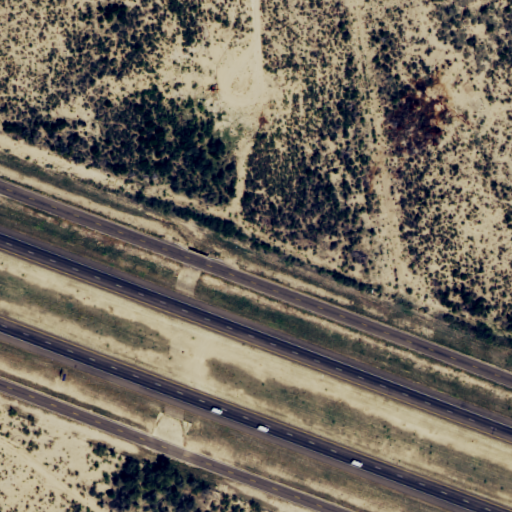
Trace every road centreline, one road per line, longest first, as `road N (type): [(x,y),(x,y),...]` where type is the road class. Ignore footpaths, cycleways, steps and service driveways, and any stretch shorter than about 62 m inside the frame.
road 1 (tertiary): [(511,377),(0,182)]
road 2 (motorway): [(511,425),(0,230)]
road 3 (motorway): [(0,313),(499,511)]
road 4 (residential): [(0,380),(346,511)]
